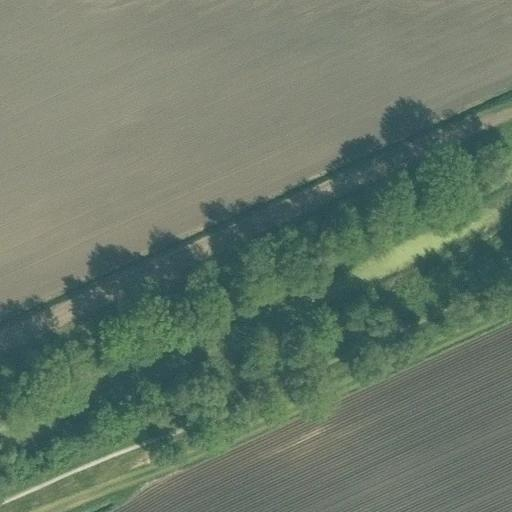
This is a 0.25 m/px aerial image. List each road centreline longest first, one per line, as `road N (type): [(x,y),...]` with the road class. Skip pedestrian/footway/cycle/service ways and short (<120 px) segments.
road 1 (track): [(511,111),(0,344)]
road 2 (track): [(511,307),(181,455),(31,511)]
